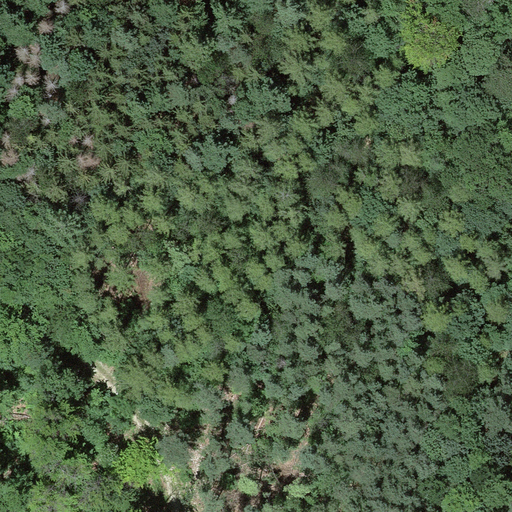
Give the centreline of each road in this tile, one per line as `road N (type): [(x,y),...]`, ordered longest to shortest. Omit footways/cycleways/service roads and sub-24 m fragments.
road 1 (track): [(0,289),(104,372),(153,444),(173,511)]
road 2 (track): [(511,204),(380,0)]
